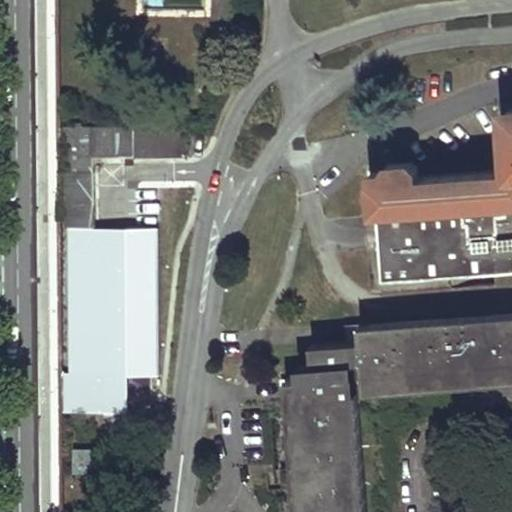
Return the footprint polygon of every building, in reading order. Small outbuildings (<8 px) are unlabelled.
[(210,0),(210,22),(231,23),(232,0),(210,0)] [(511,108),(508,109),(511,168),(420,174),(387,177),(386,169),(372,170),(375,207),(383,281),(511,271),(511,108)] [(136,125),(62,124),(62,225),(93,225),(93,155),(186,155),(186,127),(136,128),(136,125)] [(387,169),(386,169),(387,177),(420,174),(420,165),(415,161),(392,162),(387,169)] [(62,225),(62,360),(73,359),(97,358),(93,225),(62,225)] [(511,311),(359,322),(361,337),(361,358),(364,388),(511,377),(511,311)] [(361,337),(359,322),(359,321),(348,322),(349,338),(361,337)] [(361,358),(361,337),(349,338),(312,341),(313,362),(299,363),(300,375),(305,374),(305,391),(288,392),(296,511),(363,511),(353,358),(361,358)] [(115,359),(73,359),(74,400),(115,399),(115,359)] [(300,375),(287,376),(288,392),(305,391),(305,374),(300,375)] [(96,474),(96,450),(73,450),(73,474),(96,474)]
